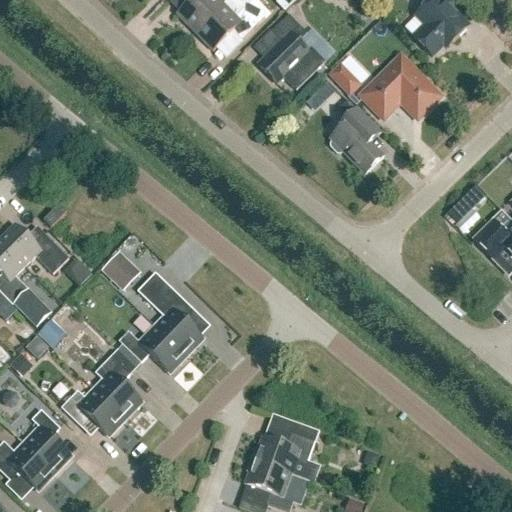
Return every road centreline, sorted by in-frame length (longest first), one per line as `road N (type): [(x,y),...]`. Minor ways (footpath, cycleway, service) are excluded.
road 1 (unclassified): [(370,254),(70,0)]
road 2 (unclassified): [(299,316),(70,127)]
road 3 (unclassified): [(511,488),(299,316)]
road 4 (residential): [(370,254),(511,112)]
road 5 (residential): [(107,511),(221,395)]
road 6 (unclassified): [(487,352),(370,254)]
road 7 (residential): [(221,395),(240,414),(204,511)]
